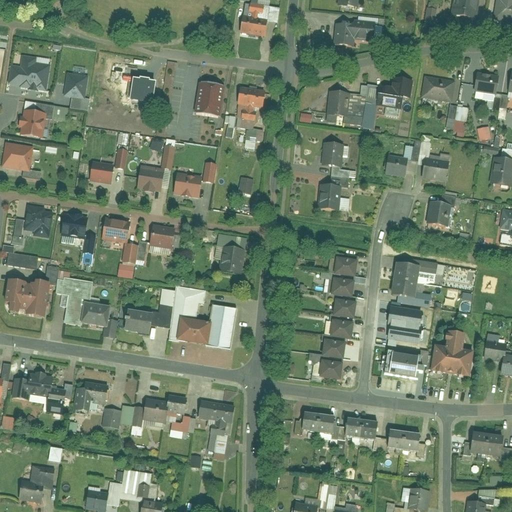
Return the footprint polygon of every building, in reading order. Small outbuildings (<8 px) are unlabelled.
[(337,0),(336,7),(357,9),(357,0),(337,0)] [(474,20),(477,0),(452,0),(450,16),(474,20)] [(511,0),(497,0),(494,21),(511,23),(511,0)] [(436,27),(439,6),(428,5),(425,25),(436,27)] [(241,19),(239,35),(265,40),(267,24),(241,19)] [(334,46),(352,48),(352,39),(372,41),(373,27),(336,24),(334,46)] [(50,66),(36,64),(37,59),(22,57),(20,68),(11,66),(8,85),(21,87),(20,90),(46,94),(50,66)] [(473,92),(495,96),(498,76),(476,73),(473,92)] [(66,74),(63,98),(71,99),(84,101),(88,78),(66,74)] [(424,77),(420,99),(451,105),(455,83),(424,77)] [(392,78),(390,87),(380,86),(377,106),(400,110),(402,98),(409,99),(412,81),(392,78)] [(132,80),(129,101),(152,105),(156,83),(149,82),(149,80),(139,79),(139,81),(132,80)] [(198,84),(193,114),(219,118),(224,88),(198,84)] [(240,89),(238,107),(262,110),(265,93),(240,89)] [(325,116),(347,118),(350,95),(328,93),(325,116)] [(84,101),(71,99),(69,110),(87,113),(89,102),(84,101)] [(458,138),(466,138),(469,109),(450,107),(448,132),(458,133),(458,138)] [(46,115),(23,111),(22,119),(20,119),(18,129),(21,130),(20,136),(41,140),(46,115)] [(227,139),(234,140),(236,119),(227,117),(226,124),(229,124),(227,139)] [(480,142),(492,141),(490,129),(479,130),(480,142)] [(246,131),(246,152),(258,152),(258,131),(246,131)] [(120,135),(119,146),(128,146),(129,135),(120,135)] [(162,154),(165,142),(153,139),(151,151),(162,154)] [(33,149),(5,144),(0,170),(29,175),(33,149)] [(323,144),(321,167),(341,168),(343,146),(323,144)] [(388,156),(385,176),(404,179),(407,160),(388,156)] [(425,159),(422,180),(446,184),(449,163),(425,159)] [(511,162),(495,159),(490,184),(511,189),(511,183),(511,162)] [(92,163),(89,184),(110,187),(113,167),(92,163)] [(205,164),(202,183),(213,185),(217,166),(205,164)] [(140,167),(136,191),(160,195),(164,171),(140,167)] [(176,174),(173,197),(198,200),(201,178),(176,174)] [(255,183),(240,179),(236,195),(252,198),(255,183)] [(320,186),(317,210),(338,213),(341,188),(320,186)] [(430,203),(426,225),(447,229),(451,207),(430,203)] [(23,232),(33,234),(32,238),(48,241),(53,214),(44,212),(44,210),(27,207),(23,232)] [(499,232),(510,233),(509,240),(511,240),(511,211),(502,210),(499,232)] [(64,214),(60,237),(83,241),(87,218),(64,214)] [(104,220),(101,242),(126,245),(129,223),(104,220)] [(152,227),(149,248),(171,251),(173,230),(152,227)] [(38,272),(40,258),(15,256),(16,248),(5,247),(4,254),(10,255),(9,268),(38,272)] [(245,252),(222,248),(218,274),(240,277),(245,252)] [(336,258),(333,276),(354,280),(358,262),(336,258)] [(420,268),(396,264),(393,280),(417,284),(420,268)] [(119,279),(135,280),(136,267),(120,266),(119,279)] [(354,283),(333,279),(330,296),(351,300),(354,283)] [(417,284),(393,280),(390,296),(414,300),(417,284)] [(66,283),(57,282),(56,296),(67,297),(63,327),(84,330),(85,327),(112,331),(115,307),(92,304),(95,284),(65,281),(66,283)] [(26,286),(7,284),(4,307),(8,308),(7,316),(45,320),(49,287),(35,285),(34,287),(30,287),(30,288),(26,288),(26,286)] [(356,304),(335,300),(332,317),(353,321),(356,304)] [(421,314),(391,309),(388,327),(390,328),(387,342),(414,346),(417,331),(419,331),(421,314)] [(122,332),(148,337),(151,315),(126,311),(122,332)] [(179,320),(176,342),(206,347),(210,324),(179,320)] [(354,324),(332,321),(329,338),(351,341),(354,324)] [(444,349),(433,347),(429,372),(468,378),(472,353),(462,351),(464,335),(446,332),(444,349)] [(345,344),(323,341),(321,358),(343,361),(345,344)] [(483,361),(502,364),(503,357),(504,358),(506,346),(486,343),(483,361)] [(382,376),(417,381),(421,357),(386,351),(382,376)] [(310,363),(318,366),(321,358),(312,355),(310,363)] [(500,376),(511,377),(511,358),(504,358),(503,357),(502,364),(500,376)] [(321,361),(318,379),(339,382),(342,364),(321,361)] [(29,376),(27,397),(46,400),(44,414),(61,416),(65,392),(50,390),(52,379),(29,376)] [(87,414),(89,403),(104,406),(107,386),(85,383),(84,389),(76,388),(72,412),(87,414)] [(146,400),(142,422),(165,426),(165,423),(175,425),(177,416),(184,417),(187,399),(167,395),(166,404),(146,400)] [(200,402),(197,421),(231,425),(234,407),(200,402)] [(301,431),(316,433),(318,416),(303,414),(301,431)] [(318,416),(316,433),(331,436),(334,418),(318,416)] [(4,419),(3,430),(13,431),(13,420),(4,419)] [(359,440),(361,422),(346,420),(344,437),(359,440)] [(361,422),(359,440),(375,442),(377,424),(361,422)] [(401,451),(404,433),(389,431),(387,449),(401,451)] [(404,433),(401,451),(417,454),(419,435),(404,433)] [(472,434),(469,455),(485,457),(488,436),(472,434)] [(488,436),(485,457),(499,459),(502,438),(488,436)] [(52,448),(50,463),(62,464),(64,450),(52,448)] [(191,469),(201,470),(202,458),(191,458),(191,469)] [(20,483),(17,501),(39,505),(42,486),(20,483)] [(410,490),(407,511),(413,511),(427,511),(430,494),(410,490)] [(84,511),(90,511),(104,511),(107,494),(87,491),(84,511)] [(141,501),(139,511),(160,511),(162,504),(141,501)] [(466,503),(464,511),(484,511),(486,506),(466,503)]
